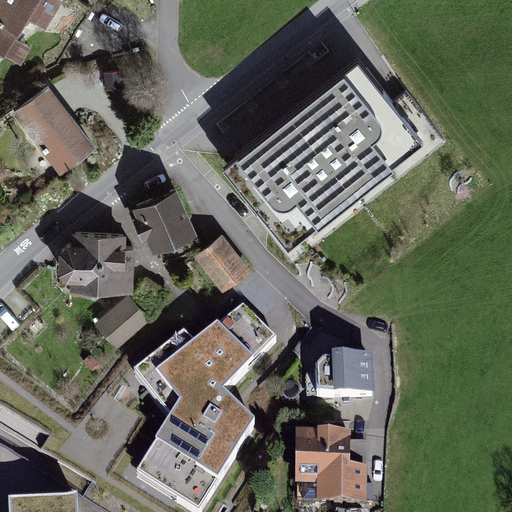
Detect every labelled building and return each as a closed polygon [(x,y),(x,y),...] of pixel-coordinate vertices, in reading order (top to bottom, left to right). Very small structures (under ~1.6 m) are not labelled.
[(0,0),(0,52),(25,67),(33,52),(14,42),(27,19),(49,31),(66,0),(0,0)] [(359,60),(225,167),(289,247),(423,140),(359,60)] [(50,86),(12,115),(59,175),(97,146),(50,86)] [(178,190),(134,208),(152,251),(196,233),(178,190)] [(124,234),(73,233),(73,242),(66,242),(56,248),(57,271),(65,280),(72,280),(72,289),(131,290),(131,249),(124,249),(124,234)] [(223,236),(193,259),(221,294),(250,271),(223,236)] [(132,301),(99,328),(118,352),(152,326),(132,301)] [(171,422),(223,397),(276,342),(244,310),(196,348),(184,336),(134,376),(171,422)] [(373,358),(322,358),(316,365),(316,397),(373,396),(373,358)] [(223,397),(171,422),(137,476),(193,511),(201,511),(255,428),(223,397)] [(298,501),(361,501),(361,471),(365,471),(365,443),(349,443),(349,435),(320,435),(320,443),(299,443),(298,501)]
